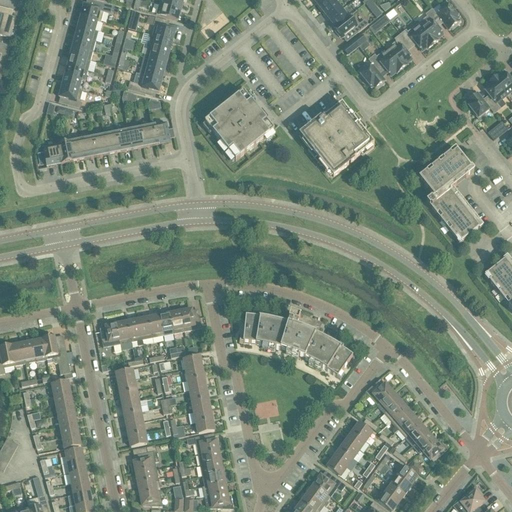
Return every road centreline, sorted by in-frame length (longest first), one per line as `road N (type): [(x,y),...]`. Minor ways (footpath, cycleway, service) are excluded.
road 1 (residential): [(55,0),(60,24),(38,109),(23,121),(15,159),(23,194),(191,160)]
road 2 (tertiary): [(511,371),(464,312),(404,261),(342,228),(282,211),(198,205)]
road 3 (tertiary): [(201,221),(301,232),(365,256),(463,332),(504,393)]
road 4 (residential): [(480,25),(371,113),(289,13)]
road 5 (residential): [(265,490),(236,374),(222,362),(208,286)]
road 6 (residential): [(116,511),(78,307)]
road 7 (residential): [(390,349),(311,301),(208,286)]
road 8 (residential): [(289,13),(194,90),(183,107),(191,160)]
road 9 (residential): [(265,490),(390,349)]
road 10 (residential): [(478,455),(390,349)]
road 11 (tertiary): [(66,246),(201,221)]
road 12 (tertiary): [(198,205),(63,229)]
road 13 (residential): [(208,286),(78,307)]
